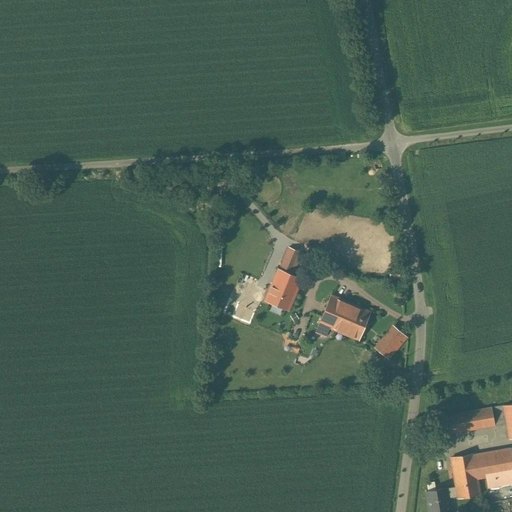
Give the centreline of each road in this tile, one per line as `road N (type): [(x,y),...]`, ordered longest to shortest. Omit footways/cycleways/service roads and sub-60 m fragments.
road 1 (unclassified): [(0,168),(392,144)]
road 2 (unclassified): [(392,144),(421,324),(397,511)]
road 3 (unclassified): [(365,0),(392,144)]
road 4 (unclassified): [(392,144),(511,125)]
